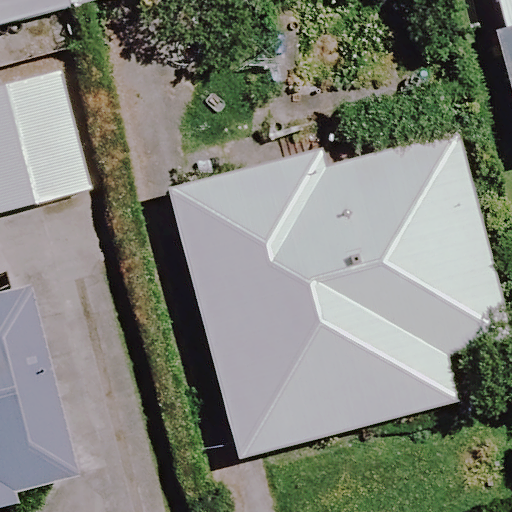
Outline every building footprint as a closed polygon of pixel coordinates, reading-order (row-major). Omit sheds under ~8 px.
[(63,0),(0,0),(0,27),(66,10),(63,0)] [(63,0),(66,10),(103,0),(63,0)] [(511,39),(491,45),(511,127),(511,39)] [(0,221),(82,201),(51,81),(0,93),(0,221)] [(497,348),(443,135),(164,205),(229,464),(447,410),(436,363),(497,348)] [(0,511),(69,495),(25,301),(0,307),(0,511)]
